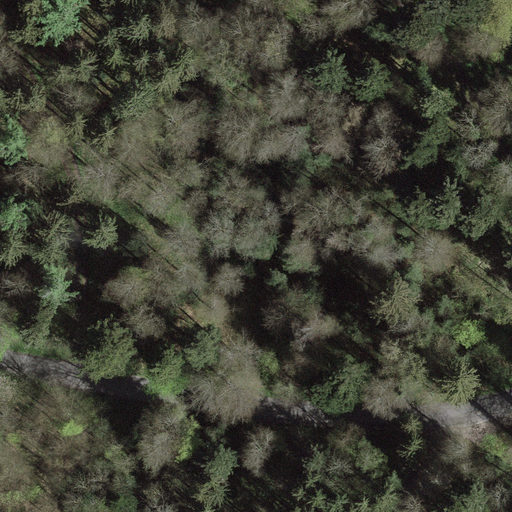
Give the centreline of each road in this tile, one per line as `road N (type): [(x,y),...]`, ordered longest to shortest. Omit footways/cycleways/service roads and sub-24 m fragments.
road 1 (unclassified): [(0,354),(222,401),(479,422),(511,404)]
road 2 (track): [(90,376),(59,158),(0,16)]
road 3 (track): [(511,168),(392,0)]
